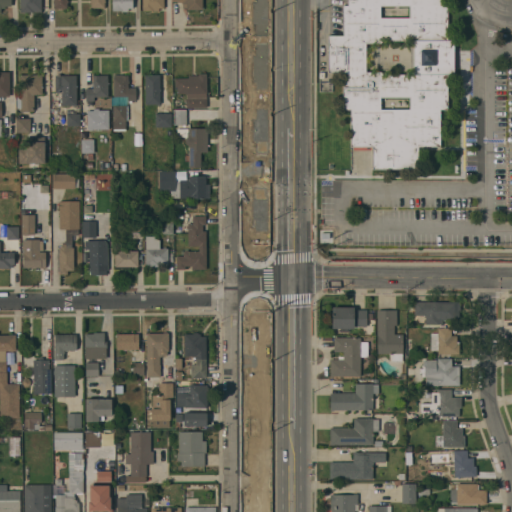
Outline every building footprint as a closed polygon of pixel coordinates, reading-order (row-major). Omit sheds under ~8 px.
[(0,12),(0,0),(11,0),(11,6),(5,6),(5,8),(1,8),(1,12),(0,12)] [(20,12),(20,0),(41,0),(41,12),(20,12)] [(68,0),(68,2),(67,2),(67,8),(53,8),(53,3),(53,1),(53,0),(68,0)] [(105,0),(105,2),(104,2),(105,8),(91,8),(91,2),(90,2),(90,0),(105,0)] [(112,11),(112,0),(133,0),(133,8),(128,8),(128,11),(121,11),(112,11)] [(143,10),(142,0),(164,0),(164,8),(158,8),(158,10),(143,10)] [(202,0),(202,10),(187,10),(187,8),(183,8),(183,3),(182,3),(182,2),(177,2),(177,1),(172,1),(172,0),(202,0)] [(439,0),(439,5),(447,5),(447,40),(454,40),(454,74),(447,74),(447,109),(440,109),(440,146),(418,146),(418,168),(373,169),(373,146),(351,146),(351,110),(343,110),(343,72),(328,72),(328,36),(343,36),(343,5),(348,5),(348,0),(439,0)] [(0,72),(9,72),(9,96),(0,96),(0,72)] [(206,73),(207,93),(206,93),(207,107),(187,108),(186,94),(177,94),(177,87),(175,87),(175,78),(188,78),(188,75),(199,75),(199,74),(206,73)] [(21,75),(42,74),(42,94),(34,94),(34,111),(21,111),(21,108),(17,108),(16,96),(21,96),(21,75)] [(145,104),(145,75),(159,74),(159,89),(161,89),(161,91),(160,91),(160,104),(145,104)] [(61,105),(61,90),(59,90),(59,93),(55,93),(55,75),(76,75),(76,114),(80,113),(80,125),(67,125),(67,105),(61,105)] [(108,97),(94,97),(94,101),(86,101),(86,88),(93,88),(93,75),(108,75),(108,97)] [(113,96),(114,75),(128,75),(128,88),(136,88),(136,101),(127,101),(128,96),(113,96)] [(114,120),(114,105),(127,105),(127,120),(114,120)] [(173,125),(173,109),(186,109),(186,125),(186,127),(183,127),(183,125),(173,125)] [(87,129),(87,110),(109,110),(109,129),(87,129)] [(171,127),(155,127),(155,113),(171,113),(171,127)] [(17,132),(17,118),(30,118),(30,132),(17,132)] [(187,137),(187,132),(188,132),(188,128),(207,128),(207,152),(201,152),(201,168),(188,167),(189,145),(188,145),(186,143),(185,141),(186,138),(187,137)] [(45,163),(18,163),(18,149),(26,149),(26,137),(45,136),(45,163)] [(82,153),(81,139),(94,139),(94,153),(93,153),(93,159),(87,159),(87,153),(82,153)] [(127,161),(136,161),(136,169),(127,169),(127,161)] [(175,171),(175,182),(180,180),(186,180),(186,178),(188,178),(188,176),(205,176),(205,184),(209,184),(209,198),(179,198),(171,198),(171,192),(170,192),(170,190),(159,191),(159,171),(175,171)] [(52,189),(52,174),(75,174),(75,175),(79,175),(79,187),(75,187),(75,188),(52,189)] [(59,229),(59,201),(79,201),(79,229),(78,229),(78,235),(72,235),(72,247),(73,247),(73,270),(67,270),(67,274),(59,274),(59,247),(60,247),(60,245),(62,245),(62,242),(66,242),(65,229),(59,229)] [(21,234),(21,214),(35,214),(35,234),(21,234)] [(207,269),(191,269),(191,266),(185,266),(185,269),(176,269),(176,255),(184,255),(184,251),(199,251),(199,246),(188,246),(188,228),(187,228),(187,225),(187,223),(193,223),(192,216),(206,216),(206,225),(203,225),(203,231),(206,231),(207,269)] [(161,234),(160,220),(173,220),(173,234),(161,234)] [(82,237),(82,221),(96,221),(96,237),(82,237)] [(142,238),(131,238),(131,225),(142,225),(142,238)] [(18,226),(18,239),(7,239),(7,226),(18,226)] [(160,240),(160,248),(163,248),(163,247),(166,247),(166,248),(168,248),(168,267),(145,266),(146,236),(155,236),(160,240)] [(45,267),(23,268),(23,254),(22,254),(22,239),(39,239),(39,252),(45,252),(45,267)] [(107,244),(107,271),(106,271),(107,275),(90,275),(90,271),(89,271),(88,249),(85,249),(85,241),(105,240),(107,244)] [(0,268),(0,241),(7,241),(7,252),(14,252),(14,264),(13,265),(13,267),(10,267),(10,268),(0,268)] [(138,251),(138,267),(115,267),(115,251),(127,251),(127,250),(130,250),(130,251),(138,251)] [(460,302),(460,311),(459,311),(459,320),(442,320),(442,325),(425,324),(425,315),(414,315),(414,301),(460,302)] [(353,307),(353,309),(366,309),(366,326),(353,326),(353,329),(332,329),(332,307),(353,307)] [(377,310),(396,310),(396,325),(394,325),(394,334),(402,334),(402,361),(392,361),(392,353),(377,353),(377,310)] [(437,354),(437,350),(430,350),(430,333),(438,333),(438,328),(451,328),(451,336),(456,336),(457,344),(459,344),(459,354),(437,354)] [(85,358),(84,334),(93,333),(93,332),(104,332),(104,341),(107,341),(107,348),(106,348),(106,358),(85,358)] [(147,377),(146,333),(163,333),(163,332),(167,332),(167,333),(168,333),(168,351),(167,351),(167,355),(162,355),(162,357),(159,357),(160,364),(160,377),(147,377)] [(184,356),(184,334),(194,334),(194,332),(198,332),(198,334),(200,334),(200,336),(206,336),(206,378),(191,378),(191,364),(196,364),(196,356),(184,356)] [(0,417),(0,334),(15,334),(15,350),(13,350),(13,351),(9,351),(9,350),(5,350),(5,361),(6,361),(6,383),(19,383),(19,417),(0,417)] [(54,359),(54,349),(55,349),(55,334),(76,334),(76,350),(74,350),(74,351),(71,351),(71,350),(64,350),(64,353),(63,353),(63,359),(54,359)] [(138,349),(116,350),(116,334),(138,334),(138,349)] [(360,337),(360,376),(330,376),(330,359),(338,359),(338,355),(343,356),(343,352),(333,352),(333,337),(360,337)] [(33,393),(33,359),(39,359),(39,357),(43,357),(43,359),(49,359),(49,368),(51,368),(51,393),(33,393)] [(428,359),(451,359),(451,367),(459,367),(459,385),(437,385),(437,381),(428,381),(428,359)] [(98,362),(98,376),(85,376),(85,362),(98,362)] [(132,362),(143,362),(144,375),(139,375),(140,380),(134,380),(134,374),(132,374),(132,362)] [(54,396),(54,374),(53,374),(53,370),(54,370),(54,365),(75,365),(75,372),(76,372),(76,376),(75,376),(75,396),(54,396)] [(22,379),(24,377),(28,377),(30,380),(30,383),(28,385),(25,385),(22,383),(22,380),(22,379)] [(172,382),(172,397),(169,397),(169,427),(152,427),(152,419),(150,419),(150,408),(152,408),(152,394),(159,394),(159,382),(172,382)] [(333,410),(333,411),(330,411),(330,393),(355,393),(355,384),(372,383),(372,384),(378,384),(378,393),(372,393),(373,409),(333,410)] [(189,384),(207,385),(207,407),(176,407),(176,394),(176,392),(189,392),(189,384)] [(434,416),(434,413),(420,413),(420,403),(431,403),(431,392),(437,392),(437,389),(451,389),(451,397),(461,397),(461,407),(459,407),(459,416),(434,416)] [(86,421),(85,399),(111,399),(111,415),(98,416),(98,421),(86,421)] [(25,412),(41,411),(41,422),(34,423),(34,429),(24,429),(24,421),(25,421),(25,412)] [(206,426),(183,425),(183,412),(206,413),(206,426)] [(80,430),(68,430),(68,428),(67,428),(67,413),(81,413),(81,427),(80,427),(80,430)] [(329,445),(329,427),(353,427),(353,418),(373,418),(373,419),(379,419),(379,431),(373,431),(373,445),(329,445)] [(442,420),(456,420),(456,428),(461,428),(461,435),(463,435),(463,437),(464,437),(464,447),(443,447),(442,420)] [(150,431),(150,451),(153,451),(153,463),(146,463),(146,476),(130,476),(130,463),(125,463),(125,453),(130,453),(130,431),(150,431)] [(204,466),(181,466),(181,460),(177,460),(177,453),(178,453),(178,431),(202,431),(202,441),(206,441),(206,453),(204,453),(204,466)] [(54,449),(54,432),(82,432),(82,449),(54,449)] [(85,445),(110,446),(111,434),(85,433),(85,445)] [(19,436),(20,455),(9,455),(8,437),(19,436)] [(467,450),(480,450),(480,458),(477,458),(478,476),(468,477),(469,481),(457,481),(457,477),(454,477),(454,471),(449,471),(449,466),(454,466),(454,460),(452,461),(451,455),(451,451),(467,450)] [(83,493),(74,493),(74,496),(75,496),(75,500),(77,500),(77,503),(79,503),(79,511),(55,511),(55,494),(63,494),(63,491),(68,491),(69,452),(83,452),(83,493)] [(353,461),(353,452),(385,452),(385,462),(373,462),(372,479),(334,478),(334,479),(329,479),(329,461),(353,461)] [(96,456),(96,466),(87,466),(87,456),(96,456)] [(85,493),(85,479),(97,479),(96,493),(85,493)] [(415,503),(401,503),(401,483),(415,483),(415,503)] [(477,483),(477,489),(486,489),(486,504),(457,503),(457,502),(450,502),(450,489),(457,489),(457,483),(477,483)] [(51,484),(51,511),(24,511),(24,484),(51,484)] [(89,511),(89,499),(104,499),(104,486),(113,486),(113,511),(89,511)] [(353,494),(353,493),(357,493),(357,504),(354,504),(354,511),(368,511),(368,505),(386,505),(386,511),(331,511),(331,502),(330,502),(330,494),(353,494)] [(146,507),(146,511),(117,511),(117,498),(126,498),(125,494),(141,494),(141,507),(146,507)] [(185,511),(185,507),(186,507),(186,498),(198,498),(198,507),(215,507),(215,511),(185,511)] [(0,511),(0,500),(20,500),(20,511),(0,511)] [(181,507),(181,511),(151,511),(151,507),(162,507),(161,500),(168,500),(168,507),(181,507)]
